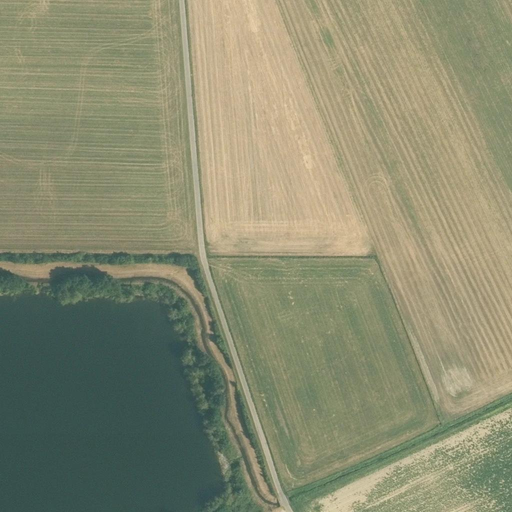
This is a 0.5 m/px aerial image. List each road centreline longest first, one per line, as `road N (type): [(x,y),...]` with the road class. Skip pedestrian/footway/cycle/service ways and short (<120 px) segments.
road 1 (track): [(181,0),(202,257),(289,511)]
road 2 (track): [(0,257),(202,257)]
